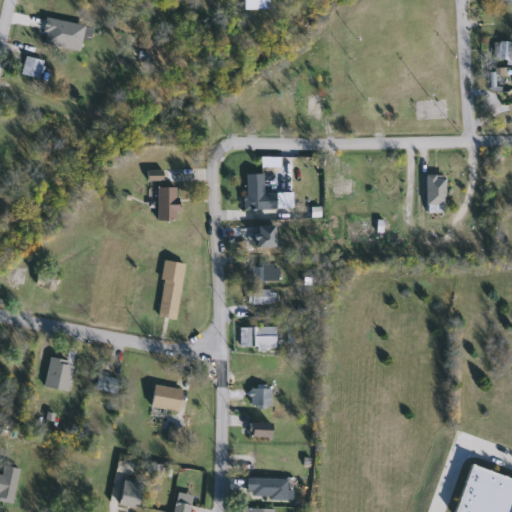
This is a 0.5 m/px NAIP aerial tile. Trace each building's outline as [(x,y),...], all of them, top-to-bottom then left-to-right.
[(266,0),(267,10),(242,10),(241,0),(266,0)] [(511,65),(497,65),(497,42),(511,42),(511,65)] [(42,60),(37,80),(19,75),(24,56),(42,60)] [(320,117),(304,117),(304,98),(320,98),(320,117)] [(243,210),(243,175),(262,175),(262,193),(274,193),(274,210),(243,210)] [(443,175),(443,214),(424,214),(424,175),(443,175)] [(332,195),(332,180),(351,180),(351,195),(332,195)] [(156,221),(156,187),(175,187),(175,221),(156,221)] [(183,264),(174,320),(154,317),(163,261),(183,264)] [(251,281),(251,267),(277,268),(277,282),(251,281)] [(52,290),(38,288),(40,272),(54,274),(52,290)] [(273,305),(246,305),(246,289),(273,289),(273,305)] [(236,347),(236,326),(274,326),(274,347),(236,347)] [(285,343),(285,326),(296,326),(296,343),(285,343)] [(288,357),(288,376),(272,376),(272,357),(288,357)] [(113,391),(94,392),(93,377),(113,376),(113,391)] [(148,406),(153,384),(180,389),(176,411),(148,406)] [(269,387),(269,407),(247,407),(247,387),(269,387)] [(270,422),(269,437),(247,436),(248,421),(270,422)] [(263,471),(245,471),(245,447),(263,447),(263,471)] [(511,476),(474,461),(454,511),(509,511),(511,506),(511,476)] [(0,475),(2,465),(18,469),(10,504),(0,501),(0,475)] [(116,504),(122,479),(140,484),(135,508),(116,504)] [(290,479),(290,498),(251,498),(251,479),(290,479)] [(187,511),(170,511),(172,501),(189,504),(187,511)]
